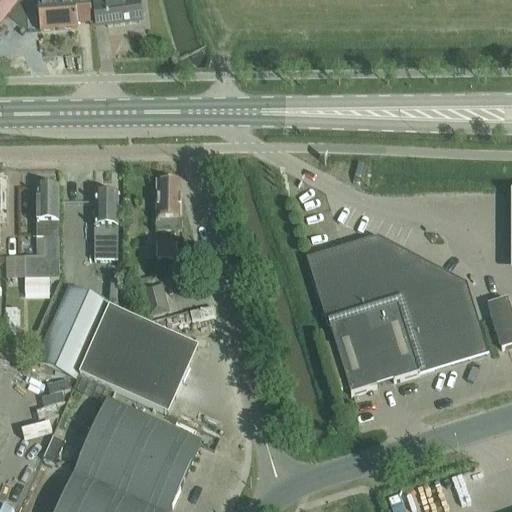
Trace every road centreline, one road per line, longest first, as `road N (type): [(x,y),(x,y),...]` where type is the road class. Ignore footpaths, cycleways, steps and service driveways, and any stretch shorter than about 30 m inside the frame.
road 1 (residential): [(279,489),(185,150),(0,152)]
road 2 (primary): [(0,114),(511,113)]
road 3 (unclassified): [(279,489),(511,416)]
